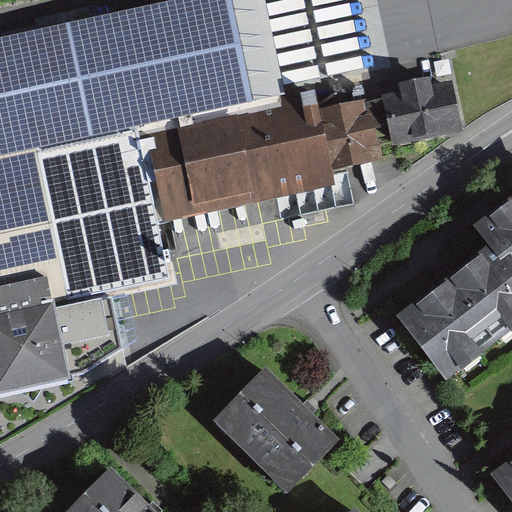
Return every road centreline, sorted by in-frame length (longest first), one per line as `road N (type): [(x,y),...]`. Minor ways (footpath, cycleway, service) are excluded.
road 1 (unclassified): [(0,463),(297,283)]
road 2 (residential): [(297,283),(457,511)]
road 3 (unclassified): [(297,283),(511,131)]
road 4 (unknown): [(325,48),(454,0)]
